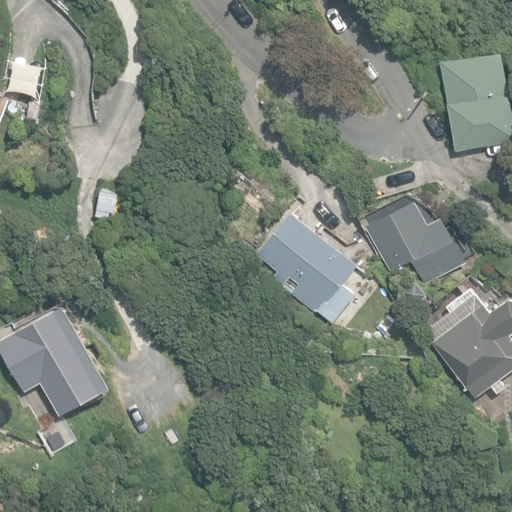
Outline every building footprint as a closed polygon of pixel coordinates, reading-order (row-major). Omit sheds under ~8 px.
[(505,53),(442,61),(454,155),(511,147),(511,99),(511,100),(505,53)] [(73,195),(52,192),(49,214),(70,217),(73,195)] [(424,199),(368,225),(390,271),(414,260),(424,281),(472,259),(450,213),(433,220),(424,199)] [(319,309),(333,320),(357,290),(346,280),(361,261),(294,208),(293,207),(257,252),(279,270),(273,277),(318,312),(319,309)] [(416,278),(402,288),(413,305),(428,295),(416,278)] [(434,340),(475,397),(494,385),(496,388),(503,383),(500,380),(511,370),(511,297),(510,297),(492,311),(476,292),(428,328),(436,338),(434,340)] [(14,334),(60,415),(115,383),(69,303),(14,334)] [(10,367),(20,361),(15,354),(6,360),(10,367)]
